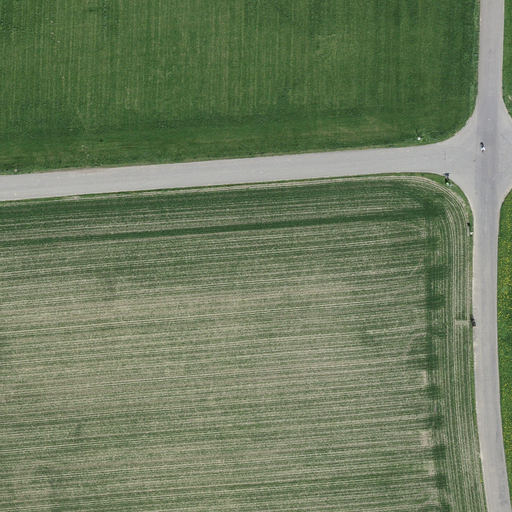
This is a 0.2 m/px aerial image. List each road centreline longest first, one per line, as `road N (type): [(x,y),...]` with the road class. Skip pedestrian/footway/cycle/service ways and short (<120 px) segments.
road 1 (residential): [(488,156),(0,189)]
road 2 (unclassified): [(488,156),(483,331),(500,511)]
road 3 (unclassified): [(492,0),(488,156)]
